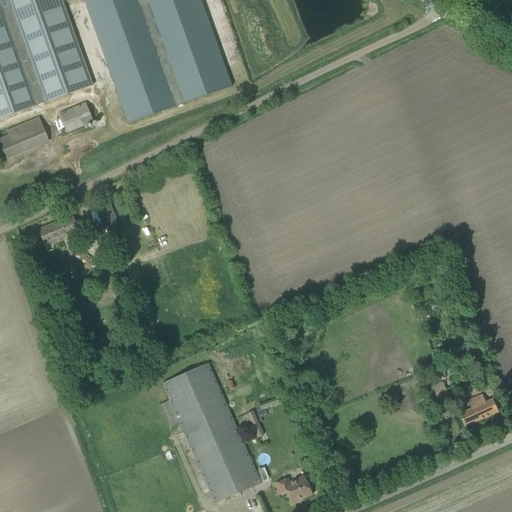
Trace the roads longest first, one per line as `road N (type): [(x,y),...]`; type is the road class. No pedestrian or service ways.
road 1 (unclassified): [(0,230),(431,17),(438,6)]
road 2 (unclassified): [(345,511),(511,439)]
